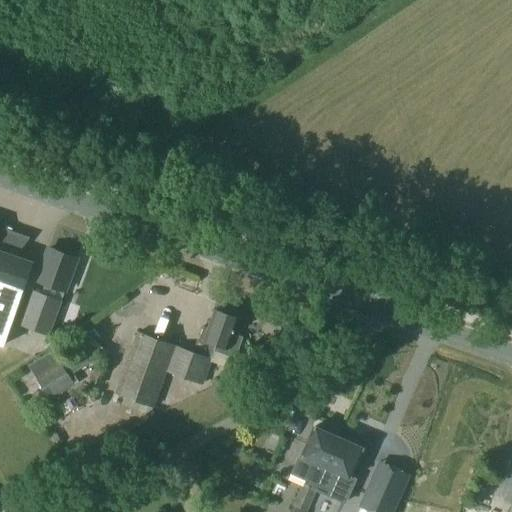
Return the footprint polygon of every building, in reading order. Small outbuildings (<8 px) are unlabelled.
[(0,179),(0,190),(21,197),(24,187),(0,179)] [(37,280),(45,283),(65,290),(77,259),(48,248),(37,280)] [(0,342),(1,343),(31,260),(0,249),(0,342)] [(65,290),(45,283),(41,293),(61,300),(65,290)] [(61,300),(41,293),(33,290),(20,325),(49,336),(61,300)] [(240,338),(233,335),(238,317),(235,316),(234,314),(229,312),(225,313),(215,309),(208,327),(204,326),(200,338),(202,339),(197,354),(175,348),(176,345),(137,331),(115,393),(153,408),(167,371),(203,384),(212,353),(232,361),(240,338)] [(50,399),(79,381),(73,373),(65,361),(56,348),(28,365),(50,399)] [(84,348),(65,361),(73,373),(93,360),(84,348)] [(315,426),(301,458),(326,469),(341,437),(330,433),(331,429),(318,424),(317,427),(315,426)] [(363,447),(361,446),(362,443),(349,438),(348,441),(341,437),(326,469),(336,473),(349,478),(363,447)] [(290,475),(303,481),(292,505),(307,511),(317,487),(321,478),(326,469),(301,458),(297,460),(290,475)] [(317,487),(329,492),(336,473),(326,469),(321,478),(317,487)] [(370,483),(361,505),(374,511),(376,511),(390,511),(398,496),(370,483)]
